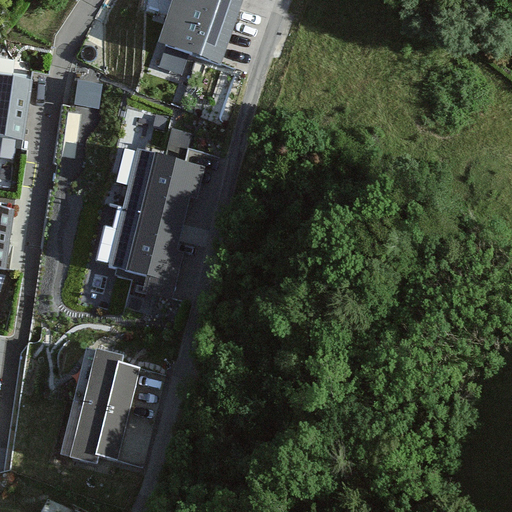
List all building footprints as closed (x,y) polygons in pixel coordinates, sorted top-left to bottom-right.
[(242,0),(176,0),(160,50),(220,68),(242,0)] [(29,86),(0,81),(0,142),(21,145),(29,86)] [(189,157),(192,133),(168,130),(165,154),(189,157)] [(204,168),(138,152),(109,266),(147,276),(143,293),(170,300),(181,256),(177,255),(191,201),(196,203),(204,168)] [(14,212),(0,209),(0,270),(5,271),(14,212)] [(121,354),(99,348),(70,455),(100,463),(102,455),(119,460),(144,368),(119,361),(121,354)]
